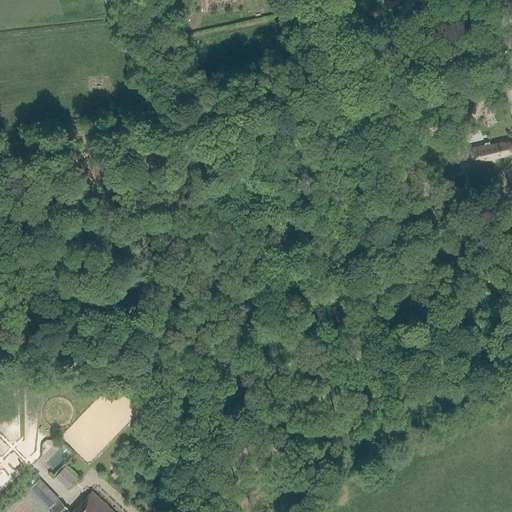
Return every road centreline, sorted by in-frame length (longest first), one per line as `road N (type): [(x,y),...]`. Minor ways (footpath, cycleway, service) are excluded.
road 1 (track): [(0,153),(511,42)]
road 2 (track): [(215,511),(511,195)]
road 3 (track): [(163,123),(115,0)]
